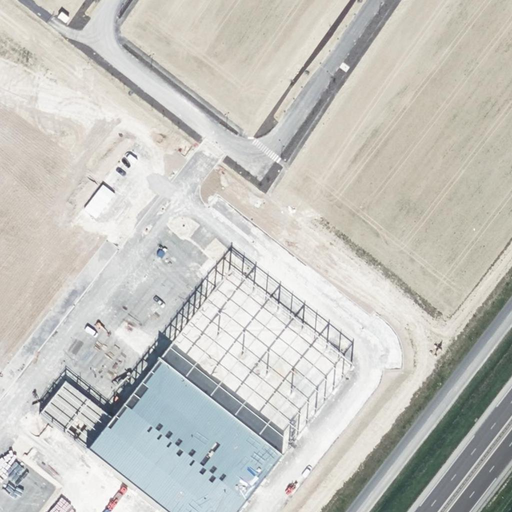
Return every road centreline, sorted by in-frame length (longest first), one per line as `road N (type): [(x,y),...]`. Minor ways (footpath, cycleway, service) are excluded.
road 1 (unclassified): [(111,0),(99,36),(105,52),(241,151),(271,149),(286,136),(375,0)]
road 2 (secondary): [(511,309),(354,511)]
road 3 (motorway): [(511,397),(423,511)]
